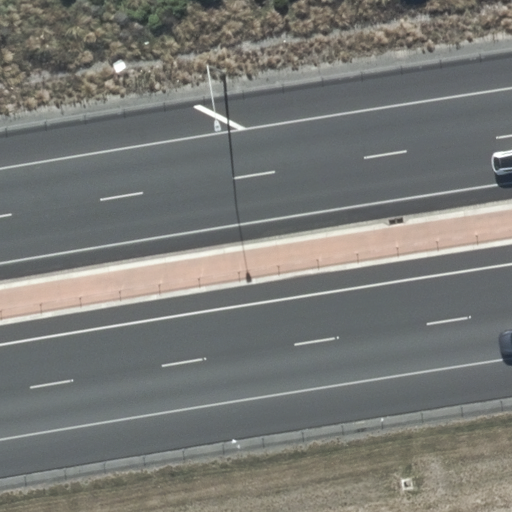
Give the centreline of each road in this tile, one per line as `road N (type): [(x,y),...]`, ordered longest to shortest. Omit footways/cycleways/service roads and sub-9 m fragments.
road 1 (motorway): [(0,216),(511,135)]
road 2 (motorway): [(511,312),(0,391)]
